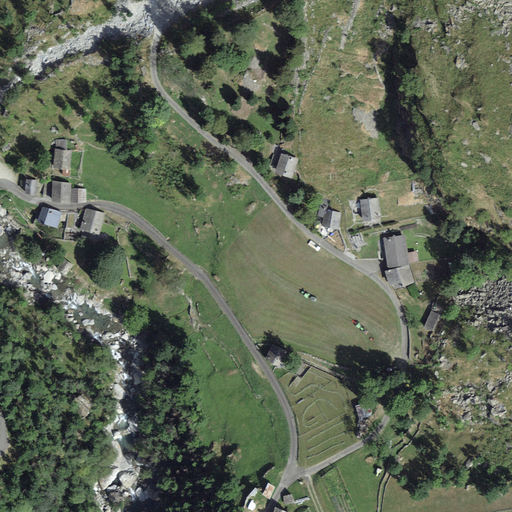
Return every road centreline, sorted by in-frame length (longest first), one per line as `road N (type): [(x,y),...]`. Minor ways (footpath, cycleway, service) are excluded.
road 1 (track): [(152,0),(152,87),(222,153),(246,165),(295,223),(387,291),(401,319),(399,403),(379,438),(310,471),(290,472)]
road 2 (unclassified): [(269,511),(290,472),(291,422),(207,283),(129,215),(95,204),(47,204),(0,182)]
